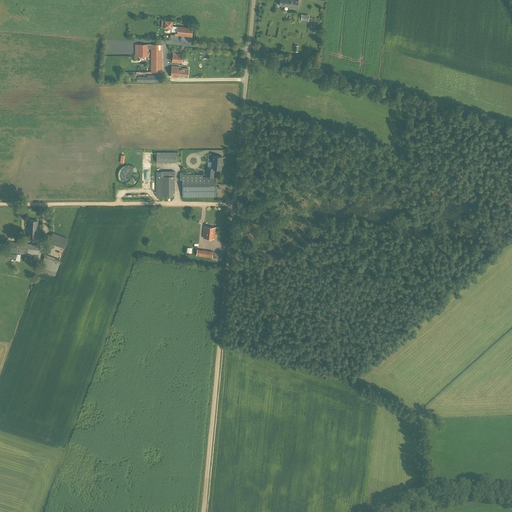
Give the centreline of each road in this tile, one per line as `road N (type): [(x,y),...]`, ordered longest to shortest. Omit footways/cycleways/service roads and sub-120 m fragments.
road 1 (track): [(235,204),(205,511)]
road 2 (track): [(235,204),(0,204)]
road 3 (unclassified): [(235,204),(253,0)]
